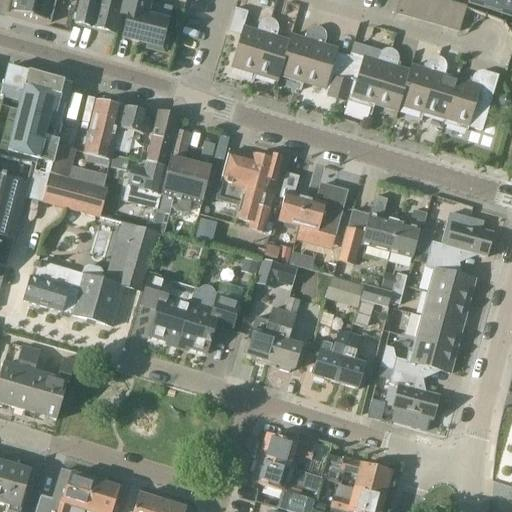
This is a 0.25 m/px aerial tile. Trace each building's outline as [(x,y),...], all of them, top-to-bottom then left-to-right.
[(14,13),(14,15),(15,15),(30,19),(46,23),(48,23),(48,22),(47,21),(50,8),(52,0),(61,0),(64,1),(73,3),(73,0),(19,0),(16,13),(14,13)] [(81,0),(76,25),(92,29),(98,0),(81,0)] [(98,0),(92,29),(115,35),(121,13),(124,0),(98,0)] [(152,0),(124,0),(121,13),(129,15),(123,39),(149,46),(148,50),(164,54),(169,37),(165,36),(168,23),(148,18),(152,0)] [(399,0),(395,14),(409,18),(414,0),(399,0)] [(414,0),(409,18),(422,22),(427,0),(414,0)] [(427,0),(422,22),(434,25),(441,1),(439,0),(427,0)] [(511,0),(470,0),(469,3),(511,17),(511,0)] [(434,25),(446,29),(454,4),(441,1),(434,25)] [(454,4),(446,29),(459,33),(467,8),(454,4)] [(251,83),(252,83),(272,20),(271,20),(270,20),(269,20),(268,20),(267,20),(266,20),(265,20),(265,21),(264,21),(263,21),(263,22),(262,22),(261,23),(261,24),(260,24),(260,25),(259,25),(259,26),(259,27),(257,32),(244,28),(248,14),(236,10),(228,33),(241,37),(231,69),(253,75),(251,83)] [(278,83),(280,77),(290,42),(289,42),(277,38),(278,33),(279,32),(279,31),(279,30),(279,29),(279,28),(278,28),(278,27),(278,26),(277,25),(277,24),(276,23),(275,23),(275,22),(274,22),(274,21),(273,21),(272,21),(272,20),(252,83),(254,84),(256,76),(278,83)] [(299,91),(300,91),(319,29),(318,28),(317,28),(316,28),(315,28),(314,28),(313,29),(312,29),(311,29),(311,30),(310,30),(309,31),(308,32),(308,33),(307,33),(307,34),(306,35),(305,41),(291,36),(289,42),(290,42),(280,77),(301,84),(299,91)] [(329,92),(337,100),(350,58),(337,55),(338,51),(325,47),(326,41),(326,40),(327,40),(327,39),(327,38),(326,37),(326,36),(326,35),(326,34),(325,34),(325,33),(325,32),(324,32),(324,31),(323,31),(323,30),(322,30),(321,30),(321,29),(320,29),(319,29),(300,91),(301,92),(303,84),(329,92)] [(371,113),(372,113),(392,50),(391,50),(390,50),(389,50),(388,50),(387,50),(386,50),(385,50),(385,51),(384,51),(383,51),(383,52),(382,52),(381,53),(380,54),(380,55),(379,55),(379,56),(379,57),(377,62),(363,58),(362,62),(350,58),(337,100),(348,98),(352,99),(351,103),(372,109),(371,113)] [(398,113),(400,107),(399,107),(410,72),(409,72),(397,68),(398,63),(399,63),(399,62),(399,61),(399,60),(399,59),(399,58),(398,58),(398,57),(398,56),(397,55),(397,54),(396,53),(395,53),(395,52),(394,52),(394,51),(393,51),(392,51),(392,50),(372,113),(374,113),(376,106),(398,113)] [(419,121),(420,121),(439,59),(439,58),(438,58),(437,58),(436,58),(435,58),(434,58),(433,58),(433,59),(432,59),(431,59),(431,60),(430,60),(429,61),(428,62),(428,63),(427,63),(427,64),(426,65),(425,71),(411,67),(409,72),(410,72),(399,107),(400,107),(421,114),(419,121)] [(424,114),(445,121),(457,80),(445,77),(446,71),(446,70),(446,69),(447,69),(447,68),(446,68),(446,67),(446,66),(446,65),(446,64),(445,64),(445,63),(445,62),(444,62),(444,61),(443,61),(443,60),(442,60),(441,60),(441,59),(440,59),(439,59),(420,121),(421,122),(424,114)] [(8,68),(1,98),(6,99),(0,119),(0,156),(34,166),(37,166),(38,162),(51,166),(56,148),(57,148),(59,142),(58,142),(72,87),(72,86),(71,86),(59,82),(8,68)] [(470,84),(457,80),(445,121),(444,125),(467,132),(469,128),(481,132),(498,77),(484,72),(481,72),(479,72),(477,73),(476,74),(475,75),(474,76),(473,78),(472,79),(470,84)] [(117,131),(123,110),(111,107),(112,104),(101,101),(100,104),(96,103),(85,148),(83,155),(110,162),(112,155),(113,152),(115,141),(116,142),(118,131),(117,131)] [(117,131),(118,131),(134,135),(143,137),(149,116),(123,110),(117,131)] [(158,113),(152,139),(173,144),(179,118),(158,113)] [(129,156),(132,146),(134,135),(118,131),(116,142),(115,141),(113,152),(129,156)] [(193,206),(202,208),(207,189),(211,170),(183,163),(190,136),(177,132),(161,197),(175,201),(173,208),(178,213),(186,215),(192,212),(193,206)] [(152,139),(146,165),(167,170),(173,144),(152,139)] [(216,146),(204,143),(200,162),(211,165),(216,146)] [(57,148),(56,148),(51,166),(52,166),(49,176),(67,181),(74,153),(57,148)] [(230,153),(219,193),(242,199),(244,192),(265,197),(269,182),(277,184),(284,160),(271,157),(269,161),(253,157),(253,159),(230,153)] [(34,166),(0,156),(0,238),(13,242),(34,166)] [(109,171),(127,174),(129,163),(111,159),(109,171)] [(167,170),(146,165),(144,171),(132,169),(128,188),(130,188),(128,196),(141,200),(143,191),(161,196),(167,170)] [(278,223),(298,228),(306,199),(294,196),(299,179),(287,175),(282,193),(286,194),(278,223)] [(107,192),(67,181),(49,176),(42,204),(100,220),(107,192)] [(336,238),(344,210),(348,194),(320,187),(316,202),(306,199),(298,228),(318,233),(336,238)] [(242,199),(237,217),(236,221),(251,225),(249,232),(270,237),(273,226),(266,224),(269,213),(261,210),(265,197),(244,192),(242,199)] [(391,255),(399,225),(382,220),(387,202),(375,199),(365,236),(347,231),(339,263),(354,267),(360,247),(391,255)] [(410,228),(399,225),(391,255),(412,260),(420,231),(420,230),(421,226),(424,227),(427,215),(414,212),(410,228)] [(162,225),(165,216),(156,214),(152,232),(164,235),(166,226),(162,225)] [(432,243),(428,256),(454,263),(457,251),(487,259),(493,235),(481,232),(483,224),(450,215),(448,223),(452,224),(446,247),(432,243)] [(84,271),(83,273),(83,276),(82,279),(62,273),(38,266),(36,273),(34,280),(31,279),(24,303),(70,317),(112,329),(124,288),(140,293),(146,273),(157,236),(121,225),(107,273),(104,282),(102,282),(104,276),(102,273),(101,271),(89,268),(84,271)] [(199,227),(196,240),(207,243),(210,230),(199,227)] [(14,242),(13,242),(0,238),(0,266),(7,269),(14,242)] [(278,260),(289,263),(292,250),(281,247),(278,260)] [(425,255),(417,253),(415,262),(423,264),(425,255)] [(293,255),(290,267),(307,271),(310,259),(293,255)] [(434,272),(428,295),(469,305),(476,282),(450,275),(454,263),(428,256),(425,269),(434,272)] [(258,264),(245,260),(242,273),(254,277),(258,264)] [(256,285),(273,290),(275,282),(280,267),(263,262),(256,285)] [(395,282),(393,290),(403,292),(407,278),(397,276),(395,282)] [(149,339),(178,348),(190,305),(167,298),(172,283),(150,277),(141,308),(157,312),(149,339)] [(343,282),(332,279),(326,300),(337,303),(343,282)] [(392,295),(393,290),(395,282),(384,279),(381,291),(392,295)] [(365,287),(361,303),(387,310),(392,295),(381,291),(365,287)] [(190,305),(178,348),(206,356),(214,329),(230,334),(239,303),(217,297),(216,296),(214,292),(211,289),(206,288),(202,289),(198,291),(196,290),(196,289),(195,288),(190,305)] [(403,292),(393,290),(390,304),(400,306),(403,292)] [(428,295),(422,318),(463,329),(469,305),(428,295)] [(284,314),(269,364),(280,368),(279,371),(289,375),(290,371),(294,372),(301,347),(285,343),(289,330),(292,331),(296,318),(300,304),(288,300),(284,314)] [(244,357),(269,364),(284,314),(272,310),(268,323),(255,319),(244,357)] [(403,338),(416,341),(457,352),(463,329),(422,318),(419,331),(406,328),(403,338)] [(311,377),(335,384),(349,336),(338,333),(333,349),(321,345),(319,353),(311,377)] [(349,336),(335,384),(358,391),(366,367),(351,362),(354,351),(357,352),(361,339),(349,336)] [(396,360),(392,372),(400,375),(417,379),(421,367),(451,375),(457,352),(416,341),(410,363),(396,360)] [(0,378),(0,405),(14,410),(31,351),(22,349),(16,369),(4,366),(0,378)] [(14,410),(35,416),(46,378),(35,374),(40,354),(31,351),(14,410)] [(46,378),(35,416),(56,422),(67,384),(69,385),(76,364),(64,360),(58,381),(46,378)] [(400,375),(392,372),(380,369),(377,378),(389,381),(388,385),(398,388),(392,411),(394,411),(391,424),(427,433),(430,421),(433,422),(439,398),(414,391),(417,379),(400,375)] [(260,459),(259,461),(289,471),(294,457),(311,463),(315,452),(307,450),(297,446),(300,437),(286,432),(283,442),(267,437),(263,447),(260,447),(258,457),(260,459)] [(300,437),(297,446),(307,450),(310,440),(300,437)] [(359,477),(355,490),(386,498),(392,474),(329,457),(322,481),(342,486),(345,473),(359,477)] [(289,471),(259,461),(252,485),(282,494),(282,493),(299,498),(302,490),(317,494),(321,480),(289,471)] [(0,497),(9,466),(0,463),(0,497)] [(9,466),(0,497),(0,505),(10,508),(8,511),(21,511),(22,511),(20,510),(31,472),(9,466)] [(69,511),(71,508),(83,511),(86,511),(96,483),(62,472),(53,503),(59,505),(56,511),(69,511)] [(96,483),(86,511),(113,511),(120,490),(96,483)] [(381,511),(386,498),(355,490),(352,503),(334,499),(331,510),(339,511),(381,511)] [(160,511),(163,503),(139,496),(134,511),(160,511)] [(291,501),(287,511),(312,511),(314,508),(291,501)] [(160,511),(185,511),(186,511),(163,503),(160,511)]
